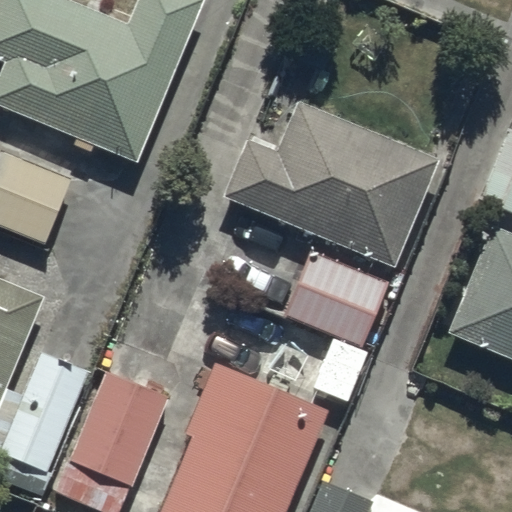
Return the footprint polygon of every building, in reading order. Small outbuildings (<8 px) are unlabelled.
[(0,88),(0,115),(138,172),(206,8),(187,0),(142,0),(128,35),(44,0),(2,0),(0,7),(0,69),(7,72),(0,88)] [(224,207),(395,278),(440,170),(298,111),(277,161),(248,149),(224,207)] [(479,207),(511,220),(511,139),(508,138),(479,207)] [(0,162),(0,233),(46,252),(72,187),(1,159),(0,162)] [(511,369),(511,243),(492,236),(448,344),(511,369)] [(389,291),(312,260),(286,325),(363,356),(389,291)] [(0,416),(46,307),(0,287),(0,416)] [(368,362),(333,348),(313,397),(348,411),(368,362)] [(89,379),(41,360),(0,461),(48,480),(89,379)] [(165,511),(290,511),(329,420),(215,373),(186,442),(194,445),(165,511)] [(56,499),(87,511),(122,511),(167,406),(106,380),(56,499)] [(323,489),(313,511),(373,511),(375,510),(323,489)]
